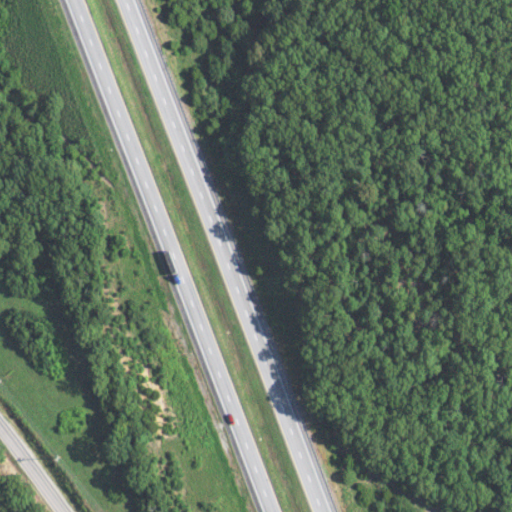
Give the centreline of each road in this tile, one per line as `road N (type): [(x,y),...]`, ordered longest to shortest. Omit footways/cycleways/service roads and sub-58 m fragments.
road 1 (trunk): [(318,511),(120,0)]
road 2 (trunk): [(72,0),(270,511)]
